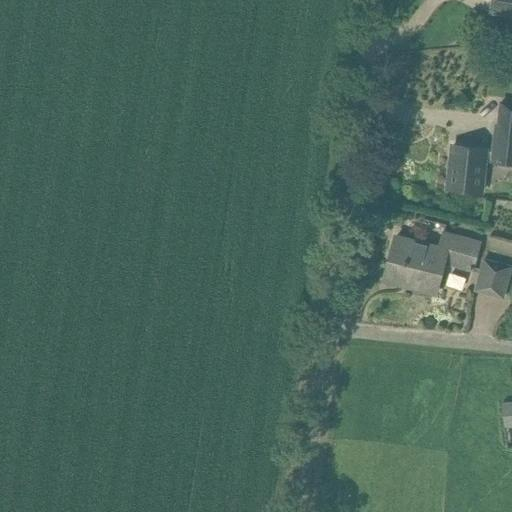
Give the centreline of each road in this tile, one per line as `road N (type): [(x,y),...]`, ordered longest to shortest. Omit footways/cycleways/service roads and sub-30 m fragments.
road 1 (unclassified): [(327,329),(374,0)]
road 2 (residential): [(327,329),(511,349)]
road 3 (unclassified): [(303,511),(327,329)]
